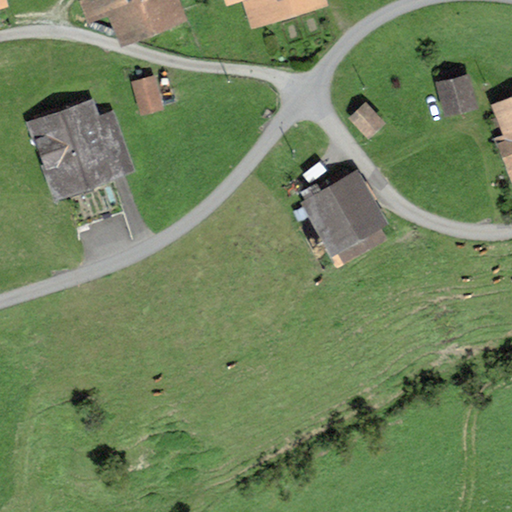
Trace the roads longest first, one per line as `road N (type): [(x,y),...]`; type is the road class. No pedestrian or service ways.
road 1 (residential): [(305,97),(191,225),(144,254),(0,301)]
road 2 (residential): [(511,233),(455,234),(407,215),(305,97)]
road 3 (residential): [(305,97),(340,43),(405,4),(428,0)]
